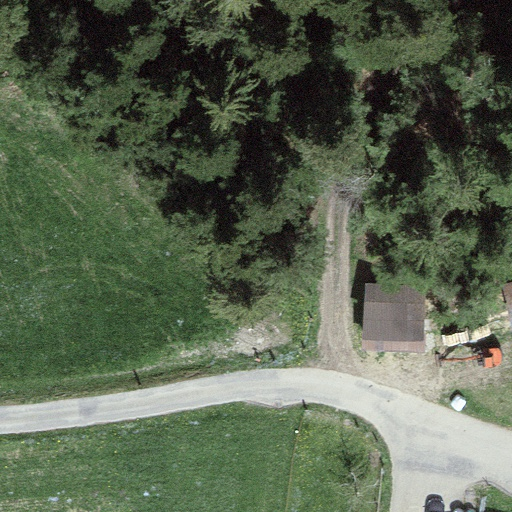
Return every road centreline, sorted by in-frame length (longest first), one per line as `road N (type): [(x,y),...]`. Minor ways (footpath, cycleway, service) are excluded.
road 1 (track): [(380,395),(265,386),(0,412)]
road 2 (track): [(406,511),(417,441),(402,411),(380,395)]
road 3 (track): [(402,411),(511,461)]
